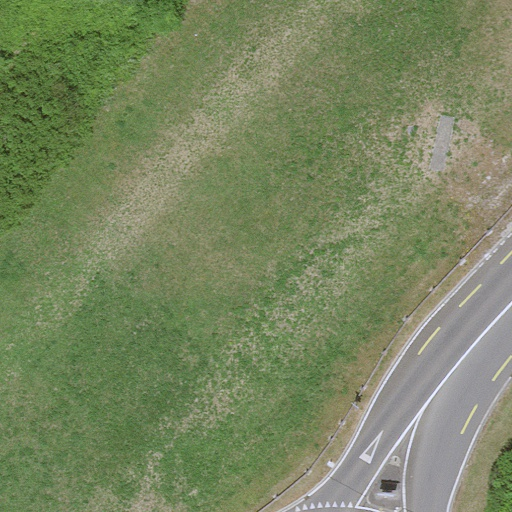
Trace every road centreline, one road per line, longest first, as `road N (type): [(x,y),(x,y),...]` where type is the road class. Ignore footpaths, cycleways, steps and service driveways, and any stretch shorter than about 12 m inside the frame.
road 1 (motorway): [(511,195),(427,511)]
road 2 (primary): [(455,368),(375,447),(329,511)]
road 3 (primary): [(426,511),(455,368)]
